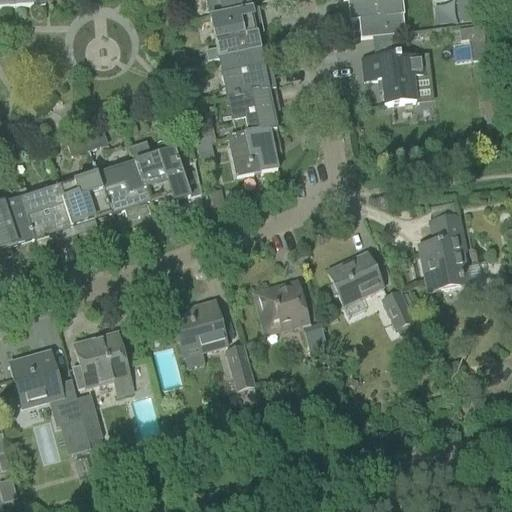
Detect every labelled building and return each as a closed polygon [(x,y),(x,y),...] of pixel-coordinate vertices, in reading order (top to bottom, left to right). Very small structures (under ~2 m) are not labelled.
[(31,0),(0,0),(0,11),(32,9),(31,0)] [(245,0),(204,0),(209,23),(249,14),(248,13),(245,0)] [(342,0),(343,3),(346,2),(348,24),(357,23),(359,42),(404,37),(399,0),(342,0)] [(454,0),(457,28),(478,25),(474,0),(454,0)] [(216,53),(204,55),(207,66),(218,63),(218,62),(257,54),(252,30),(260,29),(256,12),(248,13),(249,14),(209,23),(216,53)] [(482,33),(458,36),(460,48),(484,45),(482,33)] [(218,62),(218,63),(226,102),(273,92),(270,75),(262,77),(257,54),(218,62)] [(399,64),(398,58),(360,62),(363,86),(380,84),(383,110),(415,106),(412,82),(428,81),(426,61),(399,64)] [(226,102),(235,141),(274,133),(269,110),(277,108),(273,92),(226,102)] [(496,101),(480,104),(486,128),(501,125),(496,101)] [(133,124),(122,127),(126,139),(136,136),(133,124)] [(209,147),(214,146),(211,133),(194,136),(197,150),(209,147)] [(235,141),(226,143),(235,184),(275,175),(270,151),(278,149),(274,133),(235,141)] [(102,136),(84,142),(89,155),(107,149),(102,136)] [(89,155),(84,142),(66,148),(70,161),(89,155)] [(213,166),(209,147),(197,150),(201,168),(213,166)] [(129,154),(134,168),(135,168),(147,208),(170,201),(172,207),(189,201),(174,155),(150,163),(145,149),(129,154)] [(102,166),(93,169),(109,220),(124,215),(126,221),(137,218),(138,221),(149,218),(146,208),(147,208),(135,168),(134,168),(106,177),(102,166)] [(87,184),(58,193),(73,238),(84,235),(82,228),(109,220),(93,169),(84,172),(87,184)] [(15,195),(19,206),(20,206),(32,245),(55,237),(57,244),(73,238),(58,193),(28,203),(25,192),(15,195)] [(0,263),(12,260),(9,252),(32,245),(20,206),(19,206),(0,212),(0,263)] [(432,247),(418,249),(428,297),(467,289),(461,256),(464,256),(457,220),(428,226),(432,247)] [(354,263),(326,276),(342,311),(382,292),(367,261),(355,267),(354,263)] [(319,329),(308,332),(300,302),(295,304),(291,288),(253,299),(262,330),(277,326),(279,335),(300,329),(310,365),(328,360),(319,329)] [(384,304),(398,333),(412,326),(398,298),(384,304)] [(196,317),(172,324),(183,361),(200,356),(211,353),(225,349),(213,307),(195,312),(196,317)] [(116,339),(73,351),(79,370),(71,372),(77,394),(127,380),(116,339)] [(243,351),(223,356),(234,396),(253,391),(243,351)] [(32,362),(8,368),(17,401),(20,413),(37,408),(47,405),(61,401),(62,401),(59,387),(53,368),(52,364),(50,357),(37,360),(32,362)] [(101,442),(89,399),(76,403),(87,446),(101,442)] [(136,446),(161,443),(155,399),(130,403),(136,446)] [(87,446),(76,403),(62,407),(74,449),(87,446)] [(1,436),(0,436),(0,475),(0,477),(10,475),(5,456),(3,448),(4,447),(1,436)]
